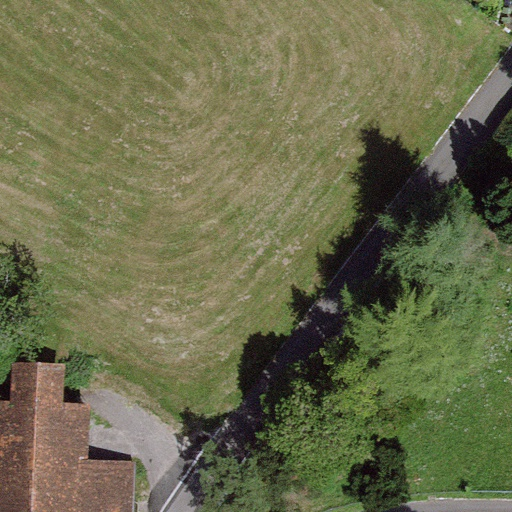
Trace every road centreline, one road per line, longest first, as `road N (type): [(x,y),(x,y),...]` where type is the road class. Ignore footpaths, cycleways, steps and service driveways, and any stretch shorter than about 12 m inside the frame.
road 1 (residential): [(190,511),(511,76)]
road 2 (track): [(6,354),(78,358),(207,484)]
